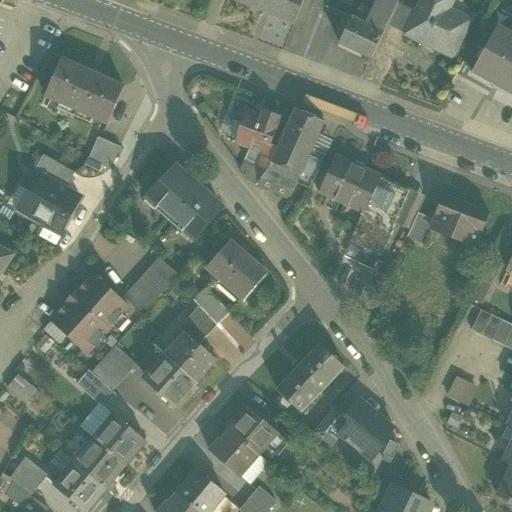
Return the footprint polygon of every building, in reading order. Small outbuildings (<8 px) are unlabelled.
[(233,0),(260,11),(264,0),(233,0)] [(264,0),(260,11),(294,24),(303,0),(264,0)] [(399,0),(378,0),(376,4),(369,18),(387,26),(397,5),(399,0)] [(405,35),(453,58),(471,21),(443,8),(446,0),(421,0),(416,13),(405,35)] [(416,13),(397,5),(387,26),(405,35),(416,13)] [(366,25),(344,16),(339,29),(344,31),(339,44),(371,59),(387,26),(369,18),(366,25)] [(511,35),(511,36),(496,27),(471,74),(511,96),(511,35)] [(123,88),(61,60),(45,96),(108,124),(123,88)] [(260,117),(247,112),(236,142),(250,148),(251,148),(254,140),(270,146),(271,145),(281,117),(263,110),(260,117)] [(325,122),(295,110),(278,148),(271,163),(300,176),(309,156),(318,136),(325,122)] [(318,136),(309,156),(322,162),(331,142),(318,136)] [(120,147),(99,138),(89,158),(109,169),(120,147)] [(270,146),(254,140),(251,148),(250,148),(239,172),(246,179),(255,186),(271,163),(278,148),(271,145),(270,146)] [(34,172),(42,177),(65,190),(74,174),(43,156),(34,172)] [(309,156),(300,176),(297,183),(309,189),(310,188),(322,162),(309,156)] [(381,177),(336,157),(319,194),(335,202),(335,200),(363,213),(365,214),(381,177)] [(300,176),(271,163),(255,186),(267,191),(270,189),(288,197),(291,195),(297,183),(300,176)] [(221,209),(173,167),(147,196),(159,206),(156,209),(181,232),(184,229),(195,239),(221,209)] [(80,198),(65,190),(42,177),(33,193),(28,191),(17,211),(39,223),(39,221),(61,233),(80,198)] [(381,177),(365,214),(363,213),(350,242),(381,256),(411,191),(381,177)] [(413,192),(403,215),(413,219),(424,197),(413,192)] [(489,213),(444,195),(434,221),(431,230),(432,230),(473,246),(479,233),(481,233),(489,213)] [(418,213),(407,236),(425,245),(432,230),(431,230),(434,221),(418,213)] [(267,274),(230,241),(206,268),(243,301),(267,274)] [(0,274),(12,255),(0,247),(0,274)] [(159,258),(133,287),(152,304),(178,276),(159,258)] [(490,259),(470,299),(482,305),(502,265),(490,259)] [(377,261),(357,305),(368,310),(389,266),(377,261)] [(92,275),(75,294),(75,293),(67,301),(67,302),(51,321),(67,336),(87,353),(128,307),(92,275)] [(152,304),(133,287),(124,297),(143,314),(152,304)] [(229,314),(206,288),(193,300),(199,307),(216,326),(229,314)] [(199,307),(187,319),(207,337),(216,326),(199,307)] [(481,311),(471,330),(481,335),(491,316),(481,311)] [(491,316),(481,335),(492,341),(502,321),(491,316)] [(511,325),(502,321),(492,341),(503,346),(511,327),(511,325)] [(67,336),(51,322),(44,330),(59,344),(67,336)] [(511,327),(503,346),(511,350),(511,327)] [(215,360),(186,333),(166,356),(196,382),(215,360)] [(319,345),(277,390),(301,412),(343,368),(319,345)] [(196,382),(166,356),(145,380),(175,406),(196,382)] [(88,370),(76,384),(86,393),(98,379),(88,370)] [(36,391),(18,375),(7,387),(26,403),(36,391)] [(445,395),(467,405),(477,385),(455,375),(445,395)] [(86,393),(103,408),(116,394),(98,379),(86,393)] [(340,437),(370,462),(383,446),(380,443),(393,428),(360,400),(346,416),(350,420),(338,435),(340,437)] [(346,416),(335,406),(312,434),(331,448),(340,437),(338,435),(350,420),(346,416)] [(289,443),(249,409),(230,431),(258,455),(265,446),(278,456),(289,443)] [(146,440),(114,414),(94,438),(125,464),(126,463),(126,464),(146,440)] [(258,455),(230,431),(223,441),(220,438),(209,451),(239,477),(258,455)] [(125,464),(94,438),(74,463),(105,489),(125,464)] [(390,440),(383,454),(392,459),(399,445),(390,440)] [(511,442),(503,462),(511,466),(511,442)] [(48,475),(26,457),(11,478),(14,480),(33,494),(48,475)] [(74,463),(55,486),(86,511),(105,489),(74,463)] [(511,466),(496,497),(511,504),(511,466)] [(209,511),(223,495),(196,472),(178,494),(198,511),(209,511)] [(33,494),(14,480),(14,481),(5,496),(23,508),(24,509),(31,497),(33,494)] [(428,511),(432,504),(390,484),(376,511),(428,511)] [(265,511),(275,501),(259,487),(247,500),(261,511),(265,511)] [(198,511),(178,494),(170,504),(167,502),(158,511),(198,511)] [(31,497),(24,509),(23,508),(20,511),(46,511),(49,509),(31,497)] [(261,511),(247,500),(239,510),(241,511),(261,511)]
